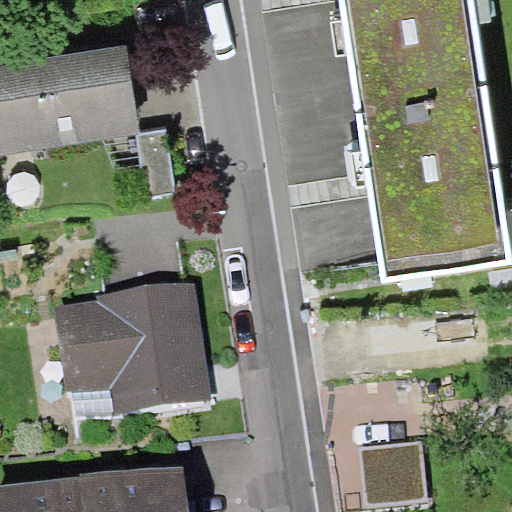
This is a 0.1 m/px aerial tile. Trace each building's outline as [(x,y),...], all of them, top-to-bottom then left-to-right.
[(473,0),(340,0),(367,182),(382,282),(511,263),(473,0)] [(127,45),(0,64),(0,155),(136,134),(140,134),(127,45)] [(140,134),(136,134),(146,198),(175,193),(166,130),(140,134)] [(195,282),(97,295),(98,300),(55,306),(68,395),(72,395),(110,389),(114,414),(211,401),(195,282)] [(110,389),(72,395),(76,420),(114,414),(110,389)] [(359,448),(365,507),(427,501),(421,442),(359,448)] [(81,477),(0,485),(0,511),(188,511),(184,463),(80,473),(81,477)]
